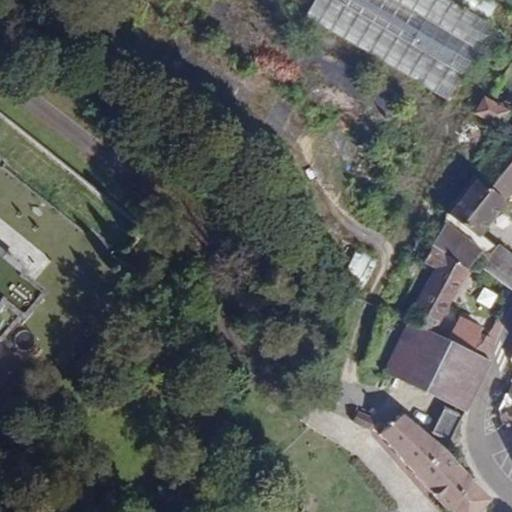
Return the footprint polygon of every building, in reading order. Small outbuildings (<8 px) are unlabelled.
[(492,26),(447,0),(314,0),(305,17),(447,101),(492,26)] [(493,0),(453,0),(489,20),(499,3),(493,0)] [(484,99),(475,113),(497,127),(506,113),(484,99)] [(511,193),(511,132),(511,131),(473,178),(505,203),(511,193)] [(505,203),(473,178),(446,213),(478,237),(505,203)] [(433,249),(468,269),(480,253),(445,227),(433,249)] [(511,257),(496,247),(481,268),(511,290),(511,257)] [(432,335),(468,269),(433,249),(418,275),(427,281),(405,321),(409,323),(432,335)] [(377,261),(357,251),(342,280),(362,290),(377,261)] [(0,339),(17,318),(20,321),(41,294),(19,277),(22,273),(0,254),(0,339)] [(409,323),(384,373),(465,414),(490,364),(462,350),(432,335),(409,323)] [(462,350),(490,364),(498,349),(470,335),(462,350)] [(389,338),(377,363),(385,368),(398,342),(389,338)] [(438,447),(445,454),(462,420),(444,411),(433,434),(442,439),(438,447)] [(380,436),(417,477),(445,454),(438,447),(402,418),(391,427),(358,413),(353,423),(380,436)] [(479,511),(488,503),(445,454),(417,477),(446,511),(450,508),(453,511),(479,511)]
